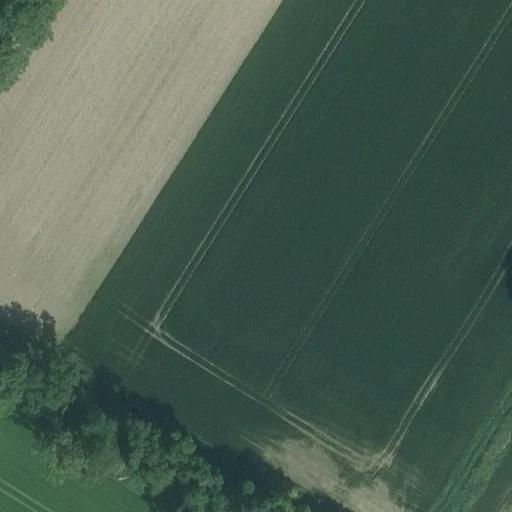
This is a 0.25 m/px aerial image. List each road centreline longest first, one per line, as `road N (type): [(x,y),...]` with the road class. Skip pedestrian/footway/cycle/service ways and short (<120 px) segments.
road 1 (track): [(243,511),(0,358)]
road 2 (track): [(511,406),(445,511)]
